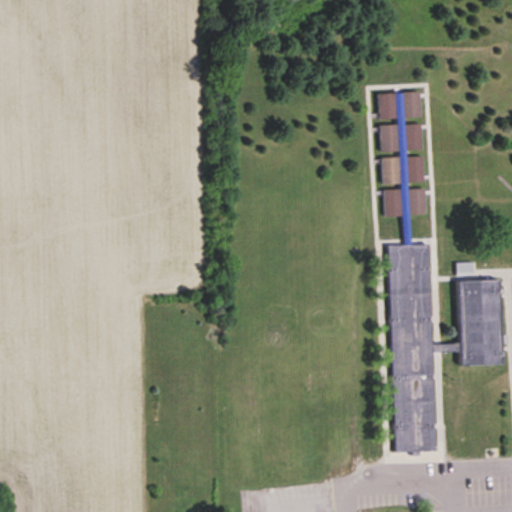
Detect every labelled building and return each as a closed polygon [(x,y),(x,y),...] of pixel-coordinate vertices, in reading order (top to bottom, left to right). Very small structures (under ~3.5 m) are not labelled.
[(401,93),(401,119),(418,119),(418,93),(401,93)] [(394,94),(377,94),(378,121),(395,121),(394,94)] [(380,156),(381,187),(398,186),(397,125),(378,126),(379,156),(380,156)] [(420,150),(420,125),(402,125),(403,151),(420,150)] [(405,183),(421,183),(421,157),(405,157),(405,183)] [(382,216),(400,216),(400,189),(382,189),(382,216)] [(423,189),(406,189),(406,215),(423,215),(423,189)] [(386,245),(393,453),(434,451),(431,352),(442,352),(441,346),(430,346),(426,243),(386,245)] [(456,281),(458,365),(498,364),(496,281),(456,281)]
